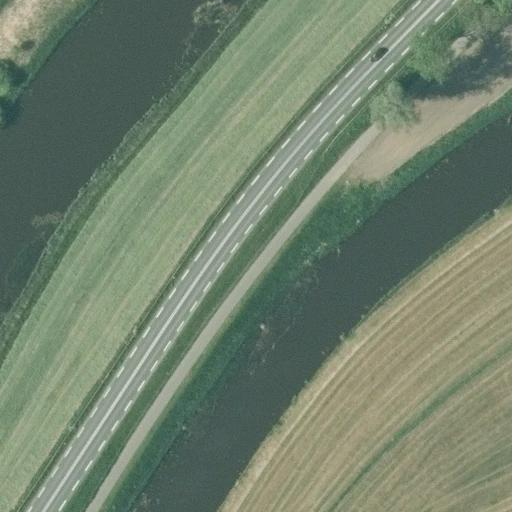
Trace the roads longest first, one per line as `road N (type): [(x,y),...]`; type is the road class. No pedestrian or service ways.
road 1 (unclassified): [(90,511),(276,242),(504,0)]
road 2 (primary): [(42,511),(254,200),(438,0)]
